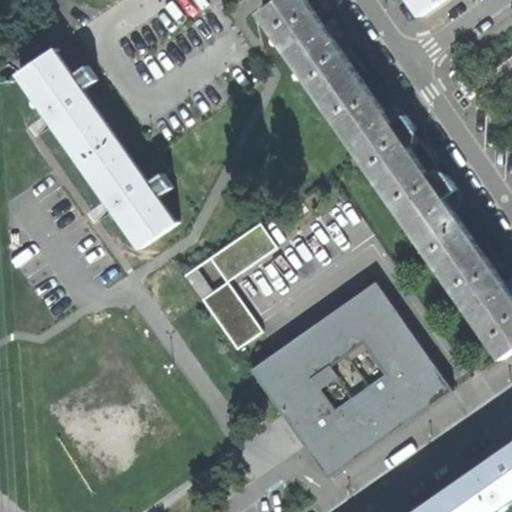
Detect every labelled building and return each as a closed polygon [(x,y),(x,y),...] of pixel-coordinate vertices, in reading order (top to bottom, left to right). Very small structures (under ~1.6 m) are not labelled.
[(267,16),(326,99),(359,75),(333,39),(337,36),(332,29),(327,23),(323,25),(305,0),(284,0),(263,15),(264,17),(267,16)] [(421,13),(423,15),(444,0),(416,0),(424,11),(421,13)] [(55,122),(83,161),(117,138),(82,89),(93,81),(84,68),(73,76),(58,53),(59,52),(58,50),(21,76),(22,78),(23,77),(55,122)] [(88,65),(84,68),(93,81),(97,78),(88,65)] [(326,99),(386,184),(419,160),(393,124),(397,121),(392,114),(387,107),(383,110),(359,75),(326,99)] [(141,245),(142,247),(180,222),(178,220),(177,221),(159,196),(169,188),(161,176),(150,183),(117,138),(83,161),(112,202),(142,245),(141,245)] [(386,184),(447,269),(479,246),(454,209),(457,207),(451,198),(447,192),(443,195),(419,160),(386,184)] [(165,172),(161,176),(169,188),(174,185),(165,172)] [(511,284),(508,279),(504,281),(479,246),(447,269),(506,353),(504,356),(505,358),(511,352),(511,284)] [(197,297),(225,278),(210,257),(183,277),(197,297)] [(427,411),(455,392),(380,284),(256,370),(331,478),(366,454),(371,461),(401,440),(432,419),(427,411)] [(511,447),(500,456),(453,489),(469,511),(489,511),(511,496),(511,447)] [(420,511),(469,511),(453,489),(420,511)]
